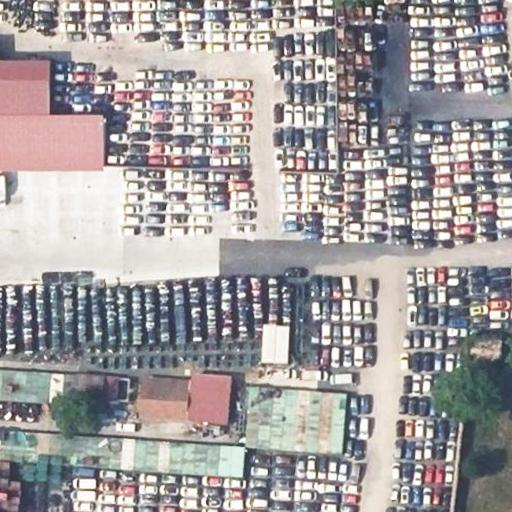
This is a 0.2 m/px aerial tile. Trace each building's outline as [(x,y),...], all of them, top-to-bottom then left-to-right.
[(0,172),(114,174),(114,119),(0,117),(0,172)] [(503,368),(506,343),(469,340),(466,365),(503,368)] [(104,378),(79,376),(77,401),(102,402),(104,378)] [(190,379),(190,383),(188,424),(229,426),(232,381),(190,379)] [(190,383),(140,380),(138,421),(188,424),(190,383)] [(250,446),(298,447),(299,388),(251,387),(250,446)] [(246,473),(247,444),(129,442),(128,471),(246,473)]
